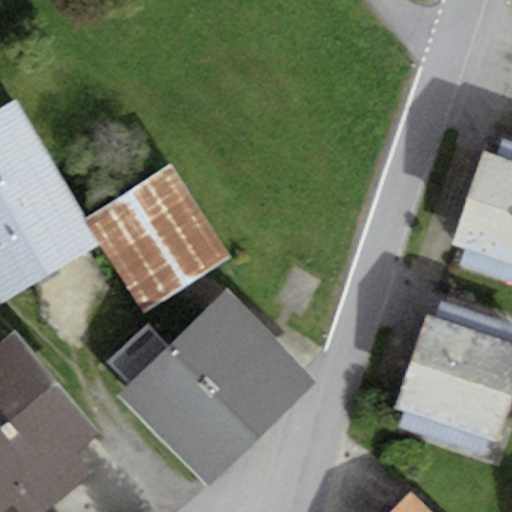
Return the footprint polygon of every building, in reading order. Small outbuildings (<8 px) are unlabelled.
[(0,304),(103,243),(15,98),(0,107),(0,304)] [(511,168),(492,162),(461,257),(511,273),(511,168)] [(228,259),(169,165),(88,215),(147,310),(228,259)] [(226,289),(116,396),(201,482),(310,375),(226,289)] [(511,425),(511,351),(433,327),(405,416),(505,447),(511,425)] [(16,341),(0,353),(0,511),(21,511),(34,501),(101,449),(16,341)] [(433,511),(415,492),(393,511),(433,511)] [(43,511),(34,501),(21,511),(43,511)]
